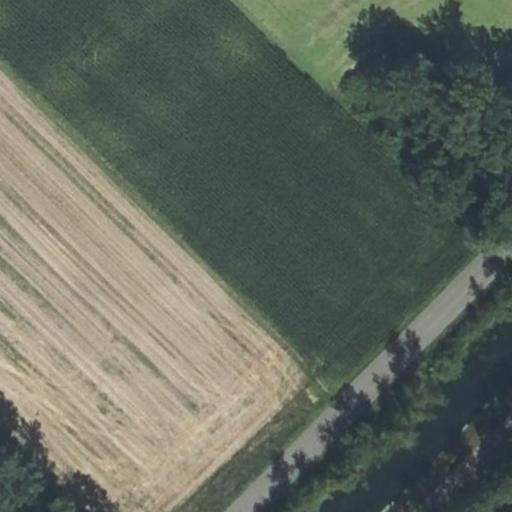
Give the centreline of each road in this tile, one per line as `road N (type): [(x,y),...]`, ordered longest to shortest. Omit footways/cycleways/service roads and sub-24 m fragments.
road 1 (tertiary): [(511,240),(244,511)]
road 2 (track): [(511,414),(414,511)]
